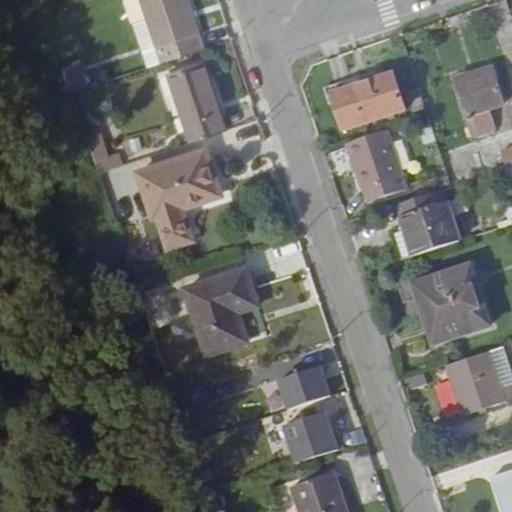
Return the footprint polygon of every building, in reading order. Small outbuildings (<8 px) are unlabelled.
[(204,0),(161,0),(166,14),(180,59),(219,45),(204,0)] [(180,59),(166,14),(152,18),(165,64),(180,59)] [(219,58),(183,69),(206,138),(242,126),(219,58)] [(97,60),(84,65),(90,85),(104,79),(97,60)] [(504,103),(511,100),(511,81),(507,64),(469,76),(487,132),(510,124),(504,103)] [(357,128),(419,107),(408,72),(346,91),(357,128)] [(403,127),(363,140),(377,185),(378,185),(383,199),(421,187),(416,172),(418,172),(403,127)] [(118,129),(106,133),(113,156),(125,153),(118,129)] [(199,203),(239,191),(225,145),(158,165),(172,212),(178,210),(187,242),(208,235),(199,203)] [(426,254),(473,239),(457,188),(410,203),(418,228),(426,254)] [(426,254),(418,228),(409,231),(417,257),(426,254)] [(447,342),(505,323),(486,265),(443,279),(440,270),(416,278),(422,298),(433,296),(447,342)] [(254,310),(273,303),(261,266),(202,285),(222,351),(263,339),(254,310)] [(511,347),(503,350),(511,378),(511,347)] [(511,378),(503,350),(461,363),(477,416),(511,405),(511,378)] [(293,377),(303,406),(345,393),(335,363),(293,377)] [(190,389),(197,408),(227,398),(220,378),(190,389)] [(298,423),(310,461),(357,446),(351,430),(346,432),(340,410),(298,423)] [(316,511),(361,511),(348,469),(307,483),(316,511)]
